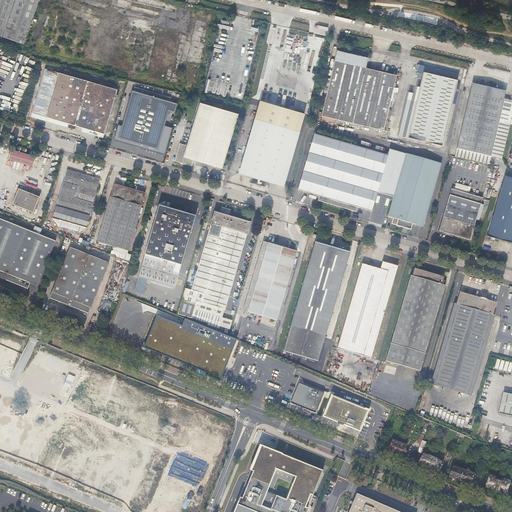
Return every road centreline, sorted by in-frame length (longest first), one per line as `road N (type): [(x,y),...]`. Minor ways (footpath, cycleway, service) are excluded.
road 1 (unclassified): [(511,275),(0,127)]
road 2 (unclassified): [(511,62),(242,0)]
road 3 (secondary): [(0,309),(251,410)]
road 4 (secondary): [(251,410),(458,501)]
